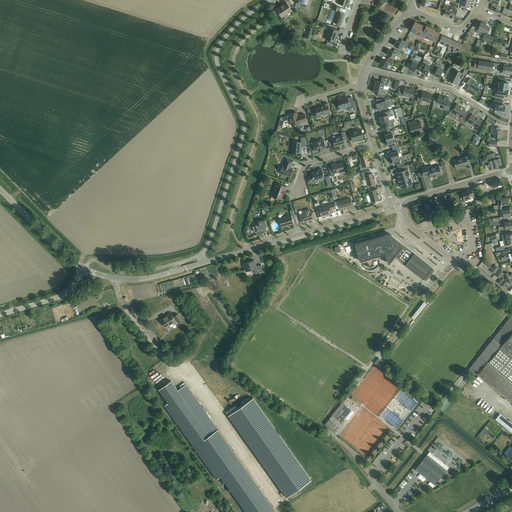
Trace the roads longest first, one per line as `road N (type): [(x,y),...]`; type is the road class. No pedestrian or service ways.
road 1 (unclassified): [(84,271),(147,278),(391,203)]
road 2 (residential): [(487,113),(449,88),(365,68)]
